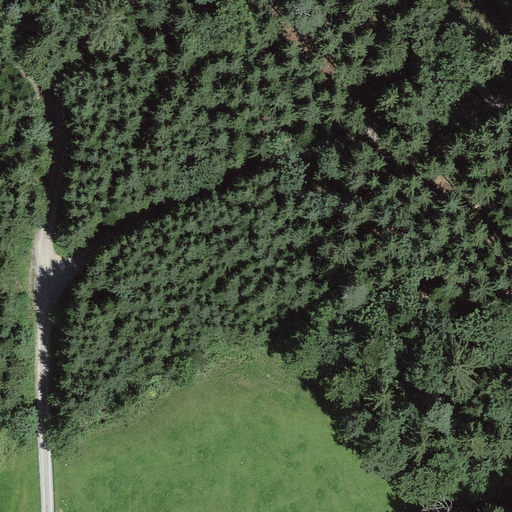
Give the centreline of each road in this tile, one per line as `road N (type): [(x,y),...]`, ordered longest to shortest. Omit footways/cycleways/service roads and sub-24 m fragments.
road 1 (track): [(43,295),(153,219),(280,161),(511,107)]
road 2 (track): [(110,0),(92,41),(43,295)]
road 3 (track): [(43,295),(46,511)]
